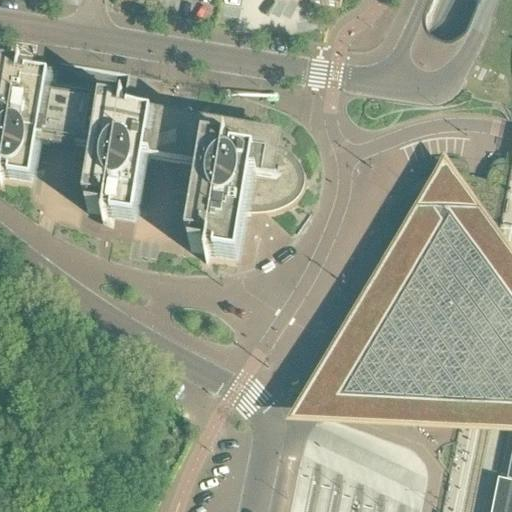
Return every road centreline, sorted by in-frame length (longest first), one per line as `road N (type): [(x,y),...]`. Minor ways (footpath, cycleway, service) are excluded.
road 1 (primary): [(458,0),(221,511)]
road 2 (tertiary): [(274,435),(236,391),(120,329),(0,243)]
road 3 (tertiary): [(86,41),(380,85)]
road 4 (primary): [(380,85),(444,85),(461,69),(491,0)]
